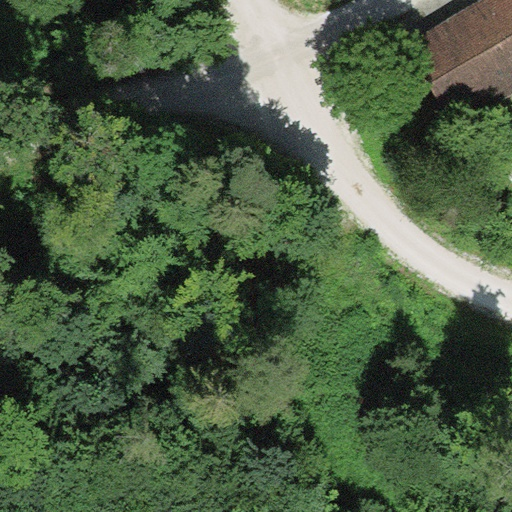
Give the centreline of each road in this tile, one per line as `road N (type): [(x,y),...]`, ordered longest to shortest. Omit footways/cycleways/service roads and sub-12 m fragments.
road 1 (track): [(511,291),(409,244),(327,157),(243,0)]
road 2 (track): [(384,0),(271,57),(0,136)]
